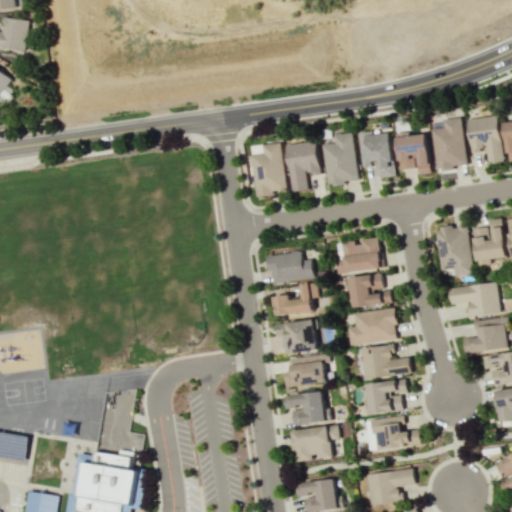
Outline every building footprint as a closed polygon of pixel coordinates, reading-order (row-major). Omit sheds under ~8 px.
[(0,0),(0,9),(14,9),(13,0),(0,0)] [(0,46),(27,51),(31,20),(2,16),(0,31),(0,30),(0,46)] [(0,101),(3,104),(13,91),(6,85),(11,79),(0,70),(0,101)] [(489,163),(504,162),(499,115),(468,118),(472,150),(487,149),(489,163)] [(437,171),(454,169),(454,166),(467,164),(462,117),(444,119),(444,127),(432,129),(437,171)] [(359,134),(362,164),(379,163),(381,177),(395,176),(390,130),(359,134)] [(360,180),(353,132),(335,134),(336,142),(323,144),(329,185),(360,180)] [(427,132),(397,135),(400,169),(413,168),(412,155),(418,154),(420,173),(431,172),(427,132)] [(308,190),(307,173),(321,172),(318,141),(288,144),(292,191),(308,190)] [(507,257),(503,217),(491,219),(493,239),(488,239),(486,227),(474,228),(478,265),(490,264),(490,259),(507,257)] [(441,269),(455,268),(456,275),(473,273),(467,225),(436,228),(441,269)] [(343,241),(346,272),(383,268),(380,237),(359,239),(343,241)] [(268,254),(271,283),(314,278),(312,259),(303,260),(302,251),(268,254)] [(353,307),(392,302),(390,289),(383,290),(381,273),(349,277),(353,307)] [(275,296),(277,316),(313,312),(312,297),(318,297),(316,282),(301,284),(303,298),(291,299),(291,294),(275,296)] [(501,313),(498,282),(450,287),(451,304),(466,302),(468,316),(501,313)] [(349,345),(398,338),(393,307),(353,313),(355,326),(347,327),(349,345)] [(475,320),(476,336),(463,338),(465,353),(509,348),(506,317),(475,320)] [(279,323),(282,353),(318,350),(314,319),(279,323)] [(364,378),(411,373),(409,357),(394,358),(393,344),(360,348),(364,378)] [(511,352),(483,355),(484,369),(492,368),(493,385),(511,383),(511,352)] [(290,360),(291,371),(283,372),(286,387),(326,381),(322,355),(290,360)] [(367,383),(371,414),(403,410),(401,393),(407,392),(406,379),(367,383)] [(511,387),(497,388),(498,420),(511,418),(511,387)] [(284,395),(286,408),(293,408),(295,425),(331,421),(329,407),(324,407),(323,391),(284,395)] [(372,419),(376,450),(421,444),(419,429),(404,431),(402,415),(372,419)] [(292,429),(295,461),(313,459),(313,457),(340,455),(338,425),(292,429)] [(96,450),(133,456),(132,465),(148,468),(142,508),(132,507),(131,511),(66,511),(70,491),(73,492),(80,451),(95,454),(96,450)] [(511,488),(511,454),(496,462),(503,478),(507,476),(511,488)] [(403,501),(401,486),(415,484),(414,468),(367,473),(371,505),(403,501)] [(310,511),(338,510),(335,479),(296,482),(297,495),(317,494),(317,497),(305,498),(306,511),(310,511)] [(25,511),(29,490),(60,494),(56,511),(25,511)]
